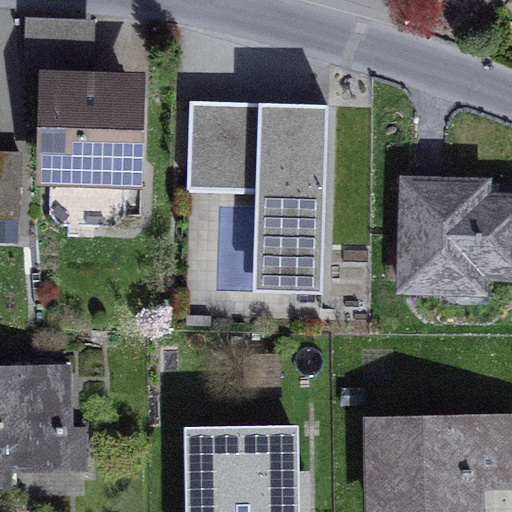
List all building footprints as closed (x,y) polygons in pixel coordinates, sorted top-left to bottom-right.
[(26,70),(91,72),(93,22),(28,20),(26,70)] [(114,229),(124,219),(129,92),(90,91),(91,77),(65,76),(65,90),(54,89),(49,216),(60,227),(114,229)] [(323,285),(328,108),(190,103),(188,173),(267,176),(266,194),(263,283),(323,285)] [(0,221),(17,222),(20,156),(0,155),(0,221)] [(188,191),(266,194),(267,176),(188,173),(188,191)] [(511,201),(483,201),(483,186),(406,184),(402,289),(446,291),(447,275),(481,276),(511,276),(511,201)] [(446,291),(480,292),(481,276),(447,275),(446,291)] [(0,370),(0,486),(9,487),(9,463),(53,462),(53,437),(65,437),(65,435),(63,369),(0,370)] [(474,511),(474,482),(511,480),(511,425),(373,428),(374,511),(474,511)] [(190,434),(190,511),(293,511),(294,496),(308,495),(308,475),(293,475),(293,433),(190,434)] [(53,473),(86,472),(86,434),(65,435),(65,437),(53,437),(53,462),(53,473)]
